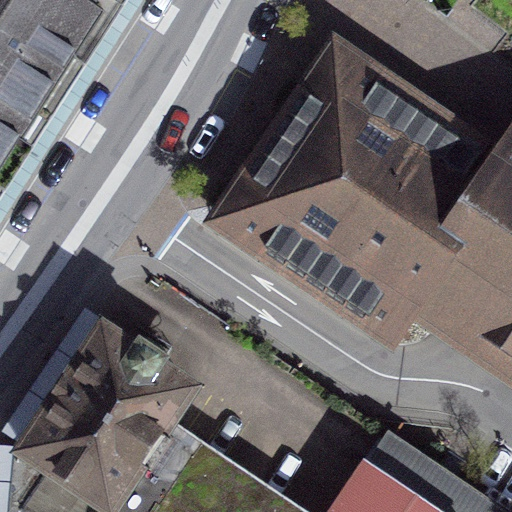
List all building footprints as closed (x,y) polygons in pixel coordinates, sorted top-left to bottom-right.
[(0,0),(0,179),(115,0),(0,0)] [(389,333),(417,293),(502,167),(501,167),(337,55),(224,221),(389,333)] [(511,149),(501,167),(502,167),(417,293),(511,357),(511,149)] [(230,329),(189,389),(110,507),(50,467),(20,511),(19,511),(502,511),(386,434),(363,469),(310,434),(322,414),(334,398),(230,329)] [(26,451),(50,467),(110,507),(189,389),(159,370),(166,360),(140,343),(134,352),(105,333),(26,451)]
